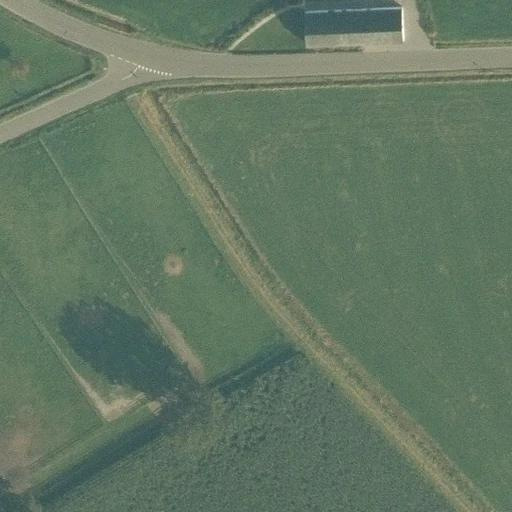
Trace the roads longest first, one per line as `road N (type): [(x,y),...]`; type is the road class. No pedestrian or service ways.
road 1 (unclassified): [(152,62),(224,68),(511,59)]
road 2 (unclassified): [(0,139),(152,62)]
road 3 (unclassified): [(152,62),(3,0)]
